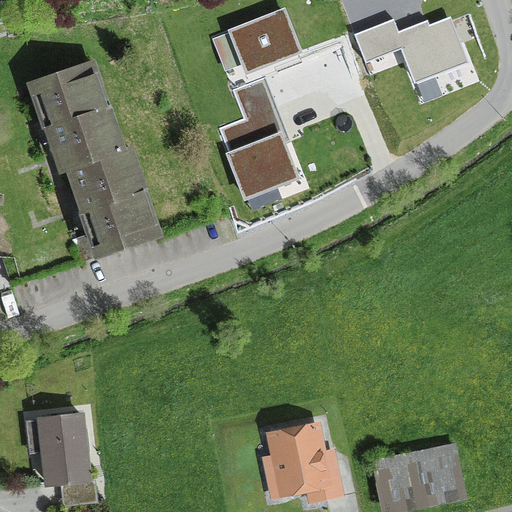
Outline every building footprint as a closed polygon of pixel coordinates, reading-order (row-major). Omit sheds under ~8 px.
[(303,55),(284,9),(228,31),(246,77),(303,55)] [(393,20),(355,35),(366,64),(401,50),(415,85),(469,64),(450,19),(430,27),(427,21),(398,33),(393,20)] [(70,168),(120,151),(89,64),(33,83),(41,107),(46,106),(60,146),(55,147),(63,171),(70,168)] [(265,77),(235,89),(248,120),(222,130),(230,153),(226,154),(244,202),(300,180),(286,144),(290,142),(265,77)] [(120,151),(70,168),(78,192),(83,190),(95,224),(89,226),(100,256),(157,236),(126,149),(120,151)] [(47,486),(86,481),(78,415),(39,419),(47,486)] [(318,470),(323,469),(314,426),(269,435),(280,490),(306,485),(309,502),(324,499),(318,470)] [(456,448),(379,465),(388,507),(465,490),(456,448)]
